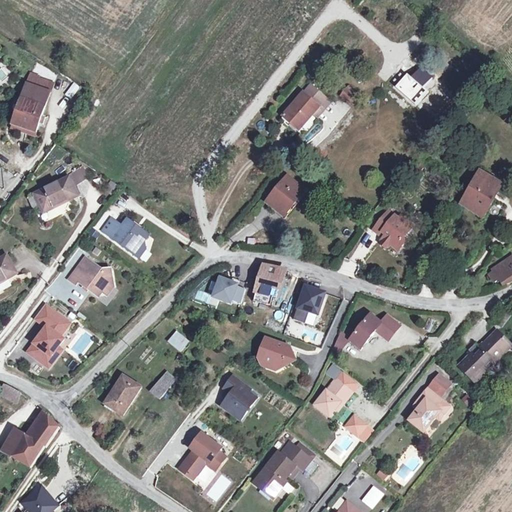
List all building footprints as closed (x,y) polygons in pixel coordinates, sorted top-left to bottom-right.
[(73,81),(64,96),(72,100),(80,85),(73,81)] [(312,83),(284,116),(298,128),(301,124),(303,126),(313,114),(320,106),(312,99),(320,90),(312,83)] [(27,84),(26,88),(49,96),(50,92),(27,84)] [(346,85),(338,98),(349,104),(357,92),(346,85)] [(26,88),(14,124),(36,132),(49,96),(26,88)] [(332,100),(320,90),(312,99),(320,106),(313,114),(318,117),(332,100)] [(35,136),(36,132),(14,124),(12,127),(35,136)] [(481,172),(462,205),(484,218),(495,200),(493,199),(501,184),(481,172)] [(289,177),(269,202),(285,215),(305,191),(289,177)] [(70,178),(36,194),(45,212),(79,196),(70,178)] [(121,188),(111,181),(105,190),(114,196),(121,188)] [(397,218),(387,210),(371,229),(377,234),(380,230),(383,233),(380,237),(379,239),(378,242),(384,246),(387,246),(389,244),(396,250),(403,242),(400,239),(412,225),(400,215),(397,218)] [(110,219),(102,231),(134,255),(141,246),(148,236),(127,220),(121,227),(110,219)] [(92,227),(88,234),(97,238),(100,232),(92,227)] [(145,249),(141,246),(134,255),(138,258),(145,249)] [(511,280),(511,255),(492,269),(493,271),(488,274),(493,282),(498,279),(502,285),(505,284),(511,281),(511,280)] [(7,256),(0,259),(0,282),(17,273),(7,256)] [(85,259),(78,268),(84,273),(92,263),(85,259)] [(84,273),(78,268),(69,280),(76,285),(78,282),(98,297),(102,292),(105,288),(113,287),(111,270),(102,271),(92,263),(84,273)] [(286,272),(266,267),(258,293),(275,297),(278,298),(286,272)] [(238,285),(221,279),(215,297),(232,303),(238,285)] [(211,287),(205,280),(191,296),(197,302),(211,287)] [(326,290),(305,284),(298,306),(319,313),(326,290)] [(105,288),(102,292),(107,295),(113,287),(105,288)] [(272,307),(275,297),(258,293),(255,302),(272,307)] [(60,337),(69,324),(45,305),(35,319),(47,328),(28,352),(44,365),(58,348),(64,340),(60,337)] [(511,315),(511,309),(508,307),(496,322),(502,328),(511,315)] [(381,323),(370,315),(350,340),(361,349),(376,331),(379,326),(381,323)] [(381,323),(379,326),(392,336),(400,327),(387,317),(381,323)] [(177,330),(165,319),(156,330),(168,340),(177,330)] [(379,326),(376,331),(388,341),(392,336),(379,326)] [(497,361),(511,346),(496,331),(479,348),(476,344),(469,351),(473,354),(459,368),(474,383),(488,369),(489,370),(497,362),(497,361)] [(348,339),(340,332),(333,347),(339,350),(348,339)] [(188,342),(176,333),(169,342),(181,351),(188,342)] [(291,347),(269,337),(264,348),(269,350),(265,359),(274,362),(277,370),(284,367),(288,358),(292,360),(295,354),(291,347)] [(62,351),(58,348),(44,365),(49,368),(62,351)] [(260,358),(277,370),(274,362),(265,359),(269,350),(264,348),(260,358)] [(186,358),(180,354),(169,368),(175,372),(186,358)] [(297,362),(295,354),(292,360),(288,358),(284,367),(297,362)] [(177,379),(167,371),(150,392),(160,400),(177,379)] [(358,385),(341,372),(315,405),(330,417),(336,408),(340,403),(342,405),(358,385)] [(452,385),(440,375),(429,389),(440,399),(452,385)] [(142,388),(123,376),(105,404),(123,416),(142,388)] [(250,407),(251,408),(258,398),(250,392),(252,390),(234,377),(225,388),(233,394),(223,406),(242,420),(248,411),(250,407)] [(0,395),(16,405),(22,395),(4,384),(0,391),(0,395)] [(440,399),(429,389),(417,403),(420,406),(417,409),(419,410),(410,420),(424,432),(437,417),(448,405),(440,399)] [(451,407),(448,405),(437,417),(440,420),(451,407)] [(43,412),(27,435),(45,446),(47,448),(60,428),(43,412)] [(354,417),(345,428),(366,443),(374,432),(354,417)] [(2,452),(13,457),(27,435),(16,429),(2,452)] [(180,469),(193,479),(206,462),(216,470),(226,456),(219,451),(222,448),(202,433),(195,443),(198,446),(195,450),(180,469)] [(45,446),(27,435),(13,457),(31,468),(45,446)] [(300,441),(296,447),(311,459),(316,454),(300,441)] [(290,442),(281,454),(296,467),(300,469),(302,471),(311,459),(296,447),(290,442)] [(281,454),(279,452),(253,484),(260,489),(263,485),(276,495),(287,482),(285,480),(289,475),(296,467),(281,454)] [(300,469),(296,467),(289,475),(292,478),(300,469)] [(273,499),(276,495),(263,485),(260,489),(273,499)] [(50,511),(58,506),(42,487),(22,503),(30,511),(29,511),(50,511)] [(374,489),(363,501),(372,509),(383,496),(374,489)] [(358,511),(359,511),(348,502),(339,511),(358,511)]
